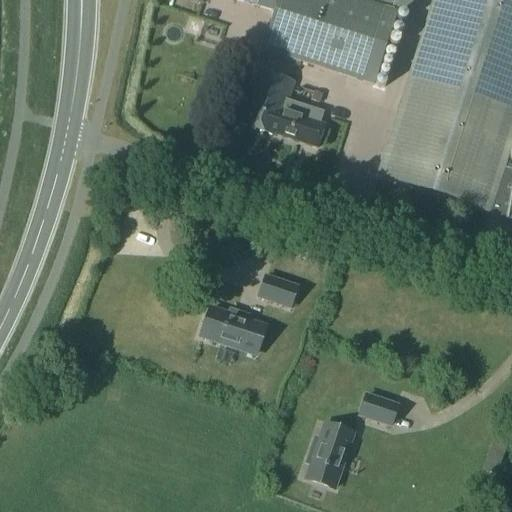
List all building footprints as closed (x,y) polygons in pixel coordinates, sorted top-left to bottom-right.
[(408,14),(412,0),(218,0),(271,16),(261,51),(371,88),(394,10),(408,14)] [(511,0),(432,0),(375,181),(511,224),(511,176),(502,173),(511,140),(511,0)] [(318,127),(321,116),(286,105),(292,86),(254,74),(247,97),(237,94),(229,117),(239,120),(237,127),(275,140),(275,139),(316,152),(323,129),(318,127)] [(287,310),(294,290),(264,279),(257,300),(287,310)] [(115,387),(129,295),(98,290),(84,382),(115,387)] [(262,329),(245,323),(246,319),(228,313),(227,317),(210,311),(206,321),(203,320),(200,329),(203,330),(200,340),(252,358),(262,329)] [(388,429),(395,408),(365,398),(358,419),(388,429)] [(111,431),(92,425),(66,511),(115,511),(140,431),(114,423),(111,431)] [(333,491),(351,438),(321,428),(317,442),(313,441),(304,466),(308,467),(303,481),(333,491)]
